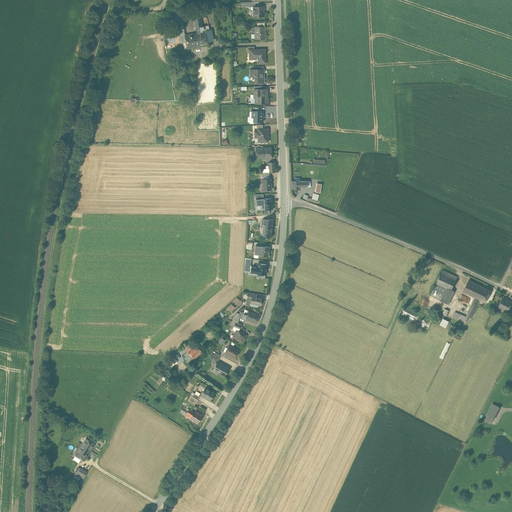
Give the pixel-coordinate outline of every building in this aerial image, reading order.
[(254,17),(265,17),(265,5),(253,6),(254,17)] [(181,11),(170,13),(171,19),(182,17),(181,11)] [(189,50),(209,46),(206,31),(210,31),(209,25),(205,26),(203,17),(195,19),(198,32),(186,35),(189,50)] [(266,39),(266,26),(256,26),(256,39),(266,39)] [(258,65),(268,64),(268,49),(250,49),(250,60),(258,60),(258,65)] [(255,84),(265,83),(265,69),(250,70),(250,78),(255,78),(255,84)] [(251,105),(270,105),(270,89),(264,89),(264,86),(255,87),(255,99),(251,99),(251,105)] [(265,121),(265,112),(253,113),(253,121),(265,121)] [(256,143),(270,143),(270,130),(264,130),(264,126),(258,126),(258,130),(256,130),(256,143)] [(272,158),(272,148),(257,148),(257,159),(272,158)] [(276,172),(276,162),(270,162),(270,170),(265,170),(265,172),(276,172)] [(263,190),(273,190),(272,177),(263,178),(263,190)] [(311,187),(311,179),(300,180),(300,177),(294,177),(294,180),(291,180),(292,189),(301,189),(301,187),(311,187)] [(321,193),(324,184),(316,182),(314,191),(321,193)] [(317,203),(320,194),(314,193),(312,199),(308,197),(308,195),(304,194),(303,199),(317,203)] [(274,199),(262,199),(262,210),(274,210),(274,199)] [(273,237),(275,219),(263,219),(262,235),(273,237)] [(270,257),(271,247),(257,246),(256,256),(270,257)] [(268,276),(269,265),(257,264),(257,267),(253,267),(252,273),(262,274),(262,275),(268,276)] [(457,277),(443,270),(437,283),(451,290),(452,289),(457,277)] [(484,288),(469,280),(463,292),(475,297),(466,316),(468,317),(470,318),(480,300),(478,299),(484,288)] [(451,290),(437,283),(434,289),(444,294),(441,301),(448,304),(455,291),(452,289),(451,290)] [(491,291),(484,288),(478,299),(480,300),(485,303),(491,291)] [(444,294),(434,289),(431,296),(441,301),(444,294)] [(262,306),(264,299),(257,298),(258,294),(249,293),(247,306),(259,308),(260,306),(262,306)] [(236,297),(233,301),(240,306),(243,302),(236,297)] [(511,303),(511,302),(503,298),(499,306),(504,309),(504,310),(508,312),(511,303)] [(231,303),(227,308),(232,312),(236,307),(231,303)] [(241,318),(256,323),(259,315),(244,310),(241,318)] [(466,322),(468,317),(455,312),(453,317),(466,322)] [(440,325),(452,331),(455,326),(449,324),(450,321),(444,318),(440,325)] [(235,338),(245,344),(250,335),(240,329),(235,338)] [(224,352),(238,360),(243,351),(229,344),(224,352)] [(201,351),(195,345),(183,357),(189,363),(201,351)] [(214,351),(211,357),(219,360),(221,354),(214,351)] [(219,362),(214,370),(227,378),(232,369),(219,362)] [(217,393),(206,387),(201,395),(212,401),(217,393)] [(197,391),(196,393),(193,392),(189,400),(196,404),(201,397),(199,396),(201,393),(197,391)] [(493,424),(501,407),(492,403),(484,419),(493,424)] [(192,419),(191,421),(199,426),(205,415),(197,411),(196,412),(190,409),(186,416),(192,419)] [(86,438),(75,455),(84,461),(95,444),(86,438)] [(87,472),(80,468),(75,475),(83,480),(87,472)]
